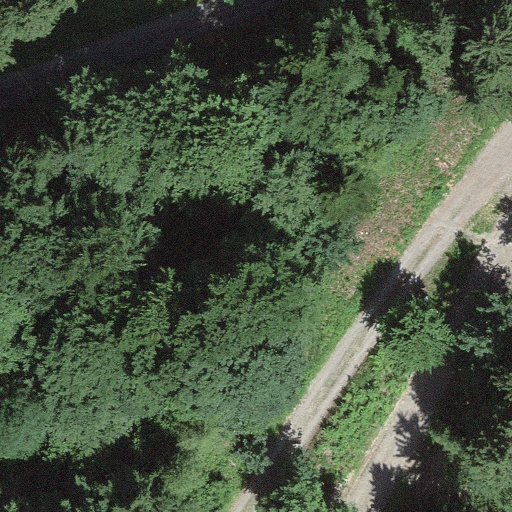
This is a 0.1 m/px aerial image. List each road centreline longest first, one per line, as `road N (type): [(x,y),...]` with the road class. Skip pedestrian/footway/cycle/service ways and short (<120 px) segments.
road 1 (track): [(240,511),(474,192),(511,157)]
road 2 (track): [(511,237),(365,511)]
